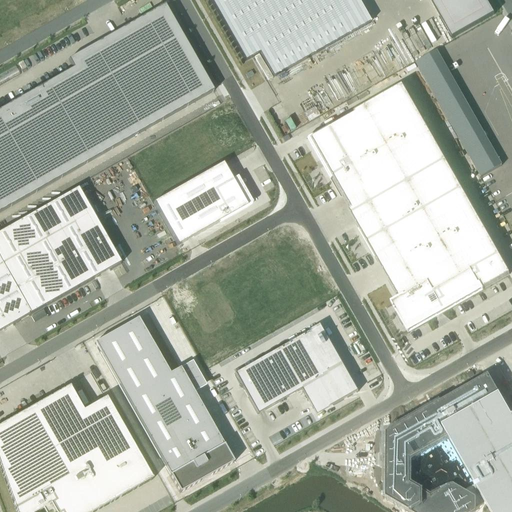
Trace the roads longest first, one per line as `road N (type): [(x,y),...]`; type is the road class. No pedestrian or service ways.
road 1 (unclassified): [(0,374),(298,205)]
road 2 (unclassified): [(298,205),(181,0)]
road 3 (unclassified): [(407,396),(202,511)]
road 4 (unclassified): [(407,396),(298,205)]
road 5 (unclassified): [(511,336),(407,396)]
